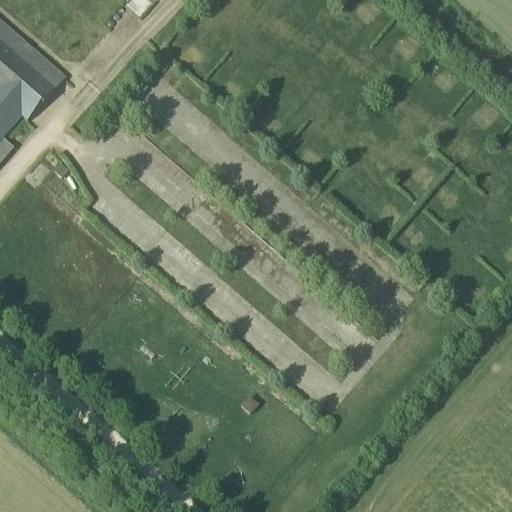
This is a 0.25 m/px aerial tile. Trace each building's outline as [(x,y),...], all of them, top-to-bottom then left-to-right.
[(369,0),(366,0),(353,14),(368,27),(382,11),(369,0)] [(27,125),(65,82),(0,25),(0,145),(22,120),(27,125)] [(402,33),(394,51),(410,59),(419,41),(402,33)] [(178,58),(192,70),(205,54),(192,43),(178,58)] [(445,66),(424,88),(439,102),(460,80),(445,66)] [(231,104),(243,89),(231,80),(219,95),(231,104)] [(485,101),(473,114),(488,128),(500,115),(485,101)] [(271,141),(286,123),(271,111),(256,129),(271,141)] [(305,173),(321,165),(313,149),(297,157),(305,173)] [(410,179),(423,191),(437,176),(424,164),(410,179)] [(61,167),(55,174),(61,180),(67,173),(61,167)] [(390,201),(375,218),(390,231),(404,214),(390,201)] [(481,283),(468,297),(481,309),(494,295),(481,283)] [(249,402),(242,410),(250,417),(257,409),(249,402)]
